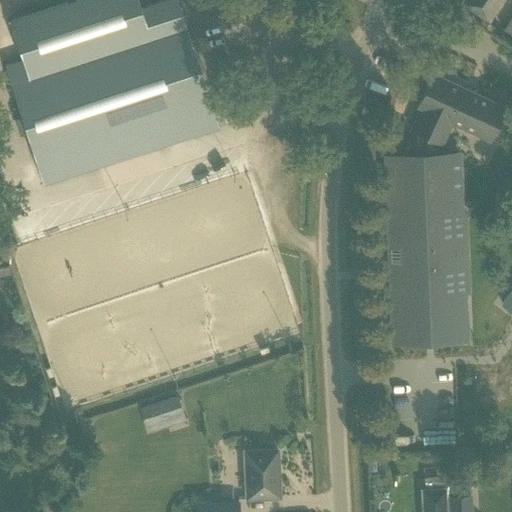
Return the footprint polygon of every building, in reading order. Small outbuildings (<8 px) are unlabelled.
[(218,127),(184,21),(177,0),(163,0),(140,7),(138,0),(75,0),(10,21),(21,58),(4,64),(11,86),(10,86),(20,116),(14,118),(20,135),(25,133),(42,185),(218,127)] [(502,0),(458,0),(458,1),(489,21),(502,0)] [(511,15),(503,30),(511,35),(511,15)] [(432,73),(417,106),(421,108),(411,129),(419,133),(427,137),(441,144),(451,122),(489,139),(504,107),(432,73)] [(427,137),(419,133),(411,150),(389,151),(391,193),(381,194),(383,244),(392,243),(393,257),(383,258),(387,340),(461,337),(459,287),(448,287),(447,263),(457,256),(457,239),(446,234),(443,149),(425,141),(427,137)] [(511,291),(502,304),(511,311),(511,291)] [(475,388),(477,410),(499,409),(498,386),(475,388)] [(176,394),(139,406),(147,432),(184,419),(176,394)] [(74,451),(72,437),(55,439),(57,453),(74,451)] [(277,450),(257,450),(244,451),(246,498),(279,497),(277,450)] [(424,478),(424,489),(446,488),(446,485),(445,476),(424,478)] [(447,511),(446,488),(424,489),(421,489),(421,511),(447,511)] [(472,511),(472,494),(448,495),(448,511),(472,511)] [(238,511),(238,500),(196,502),(196,511),(238,511)]
